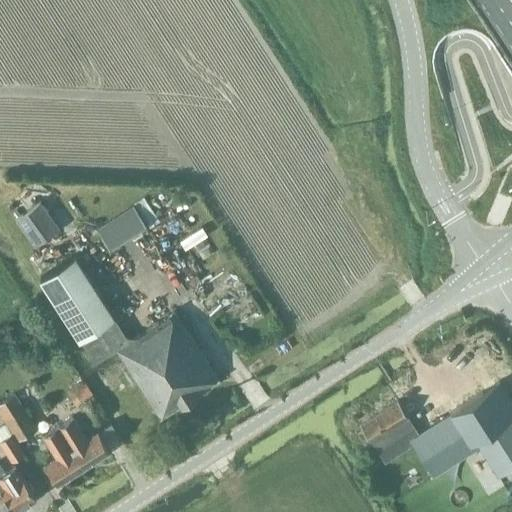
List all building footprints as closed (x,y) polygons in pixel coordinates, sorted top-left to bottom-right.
[(60,229),(41,203),(16,220),(35,247),(60,229)] [(147,226),(134,205),(97,229),(110,250),(147,226)] [(177,236),(182,247),(207,234),(201,224),(177,236)] [(41,278),(95,363),(117,349),(161,417),(217,380),(174,312),(130,340),(75,255),(41,278)] [(411,441),(429,469),(434,477),(481,447),(500,478),(511,470),(511,419),(511,418),(511,417),(511,399),(501,383),(452,414),(452,415),(411,441)] [(15,393),(0,402),(0,412),(18,441),(37,429),(15,393)] [(104,414),(93,396),(79,405),(90,423),(104,414)] [(413,425),(397,401),(360,425),(376,449),(413,425)] [(56,484),(109,450),(97,431),(86,439),(72,417),(43,435),(57,457),(44,465),(56,484)] [(24,453),(12,434),(0,441),(12,460),(24,453)] [(5,471),(0,462),(0,480),(17,508),(36,496),(22,474),(21,474),(15,465),(5,471)] [(0,511),(10,511),(17,508),(0,480),(0,511)]
